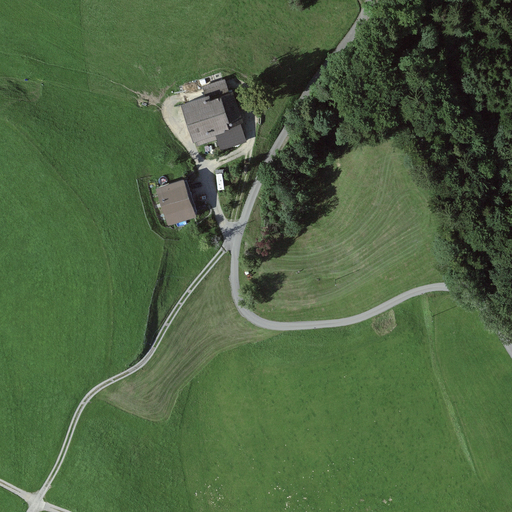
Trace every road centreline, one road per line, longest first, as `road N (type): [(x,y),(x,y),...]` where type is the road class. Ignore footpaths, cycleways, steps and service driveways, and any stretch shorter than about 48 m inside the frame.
road 1 (track): [(351,0),(233,239),(238,306),(276,327),(345,322),(437,284),(497,319),(511,343)]
road 2 (track): [(233,239),(196,279),(139,367),(98,384),(78,407),(67,445),(29,511)]
